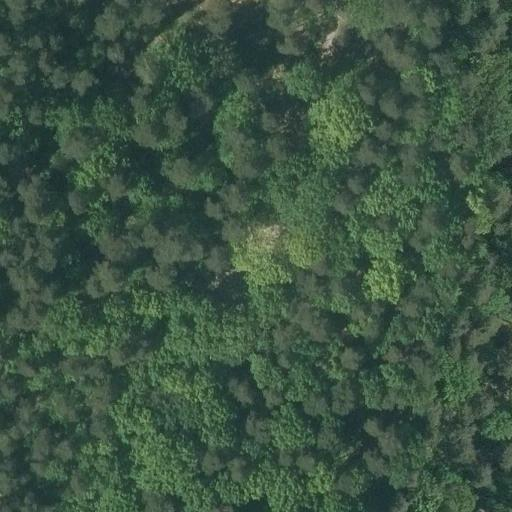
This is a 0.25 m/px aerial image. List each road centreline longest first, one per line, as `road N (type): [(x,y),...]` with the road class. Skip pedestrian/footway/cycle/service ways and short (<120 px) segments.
road 1 (track): [(272,223),(94,511)]
road 2 (track): [(0,318),(272,223)]
road 3 (track): [(272,223),(511,141)]
road 4 (track): [(339,0),(288,203),(272,223)]
